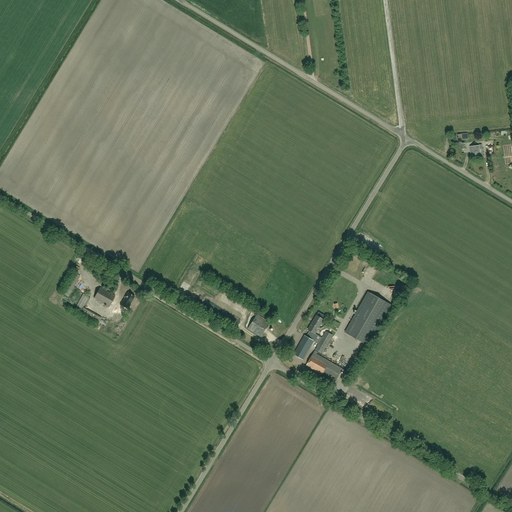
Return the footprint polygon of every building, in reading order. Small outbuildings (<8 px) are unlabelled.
[(480,156),(483,156),(482,145),(470,146),(470,153),(471,153),(472,157),(480,156)] [(368,272),(369,274),(375,268),(372,264),(363,273),(365,275),(368,272)] [(68,297),(80,276),(73,272),(61,293),(68,297)] [(109,307),(115,296),(100,287),(94,298),(109,307)] [(384,301),(369,292),(346,333),(362,342),(384,301)] [(130,304),(134,297),(128,293),(123,301),(122,303),(125,305),(127,303),(130,304)] [(89,297),(83,294),(76,307),(81,310),(89,297)] [(98,323),(101,317),(83,307),(80,313),(98,323)] [(260,337),(269,323),(257,315),(248,329),(260,337)] [(322,323),(324,320),(320,318),(316,315),(312,323),(319,328),(321,325),(322,325),(323,324),(322,323)] [(319,328),(312,323),(308,330),(310,331),(307,337),(305,335),(294,354),(303,360),(314,341),(315,342),(318,336),(316,334),(319,328)] [(322,354),(333,335),(326,331),(315,350),(322,354)] [(336,382),(344,367),(315,351),(306,366),(336,382)]
